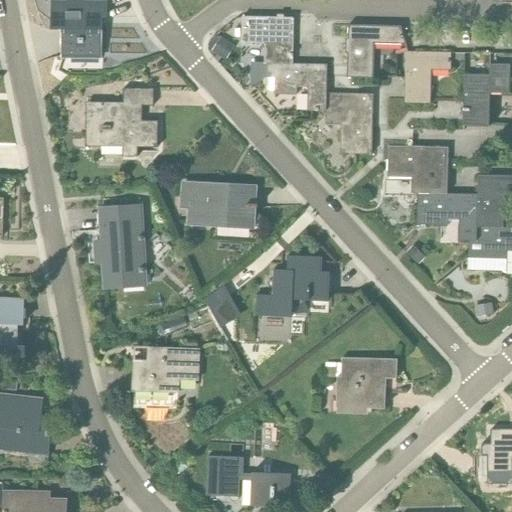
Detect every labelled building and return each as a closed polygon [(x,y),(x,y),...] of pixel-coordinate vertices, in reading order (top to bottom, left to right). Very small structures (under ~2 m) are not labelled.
[(66,40),(63,40),(63,58),(101,58),(101,18),(105,18),(106,2),(52,1),(52,30),(66,30),(66,40)] [(263,64),(267,64),(275,64),(293,64),(294,18),(242,17),(241,43),(263,44),(263,64)] [(374,44),(406,45),(401,27),(348,25),(347,78),(373,79),(374,44)] [(234,46),(220,37),(211,51),(226,60),(234,46)] [(451,53),(408,52),(406,52),(404,104),(431,104),(431,70),(451,71),(451,60),(451,53)] [(293,64),(275,64),(267,64),(266,78),(274,78),(274,95),(296,96),(297,88),(308,88),(308,111),(326,112),(326,94),(327,65),(293,64)] [(510,95),(511,73),(511,66),(490,65),(490,76),(464,75),(463,127),(489,127),(490,95),(510,95)] [(153,122),(153,89),(124,89),(123,103),(86,103),(86,111),(86,147),(123,148),(123,157),(138,157),(138,148),(158,148),(158,121),(153,122)] [(372,155),(372,122),(373,95),(326,94),(326,112),(326,125),(341,125),(341,154),(372,155)] [(448,148),(413,147),(388,147),(387,178),(417,178),(418,170),(430,171),(429,194),(447,194),(448,148)] [(511,176),(478,174),(477,195),(477,228),(502,229),(503,195),(511,194),(511,176)] [(253,228),(255,188),(183,183),(181,207),(189,207),(188,224),(253,228)] [(447,194),(429,194),(417,194),(417,208),(425,208),(424,225),(447,226),(447,220),(459,220),(458,241),(469,242),(468,259),(476,259),(477,228),(477,195),(447,194)] [(104,263),(106,288),(146,286),(141,206),(101,209),(103,242),(98,242),(100,263),(104,263)] [(511,229),(502,229),(477,228),(476,259),(484,259),(506,260),(506,252),(511,251),(511,229)] [(414,246),(407,253),(419,264),(426,257),(414,246)] [(274,271),(274,296),(257,296),(257,318),(273,318),(292,318),(293,300),(329,301),(330,272),(322,272),(322,258),(287,257),(287,271),(274,271)] [(3,300),(0,299),(0,354),(16,355),(17,325),(23,325),(23,300),(3,300)] [(476,309),(478,319),(491,315),(489,306),(476,309)] [(177,411),(178,392),(179,380),(198,380),(199,350),(155,349),(154,361),(135,360),(134,391),(134,408),(177,411)] [(396,379),(397,360),(342,358),(341,377),(338,377),(336,407),(385,409),(386,379),(396,379)] [(17,383),(4,382),(4,390),(16,391),(17,383)] [(42,400),(22,398),(0,395),(0,450),(47,456),(50,432),(38,431),(42,400)] [(491,445),(482,445),(482,478),(488,478),(488,484),(511,484),(511,429),(491,430),(491,445)] [(280,511),(280,508),(289,508),(290,474),(253,473),(252,474),(243,474),(244,458),(208,456),(206,496),(217,496),(216,511),(280,511)] [(50,493),(2,492),(2,507),(1,511),(64,511),(65,500),(50,500),(50,493)]
